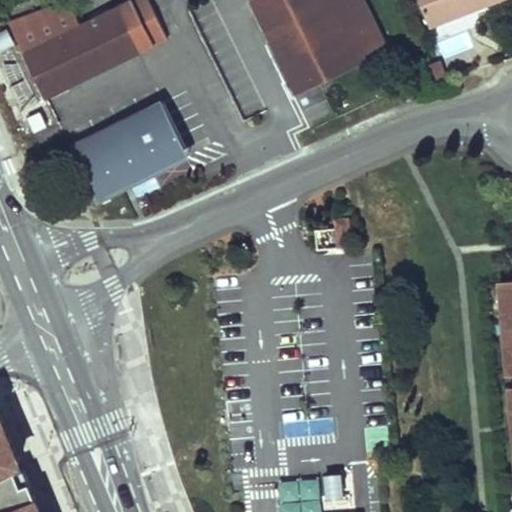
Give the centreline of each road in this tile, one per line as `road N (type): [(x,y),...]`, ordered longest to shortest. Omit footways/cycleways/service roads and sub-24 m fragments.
road 1 (tertiary): [(128,275),(193,231),(414,131),(511,115)]
road 2 (primary): [(46,322),(124,511)]
